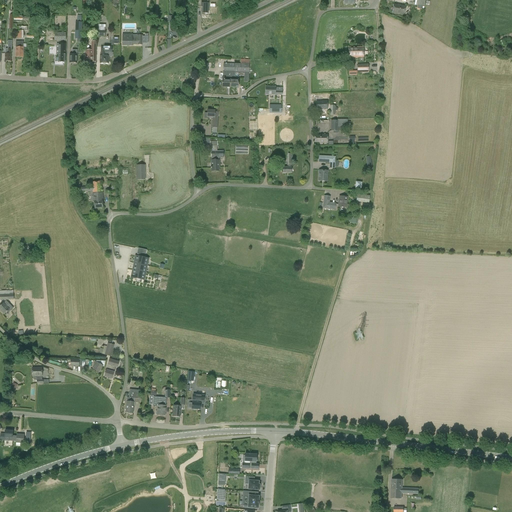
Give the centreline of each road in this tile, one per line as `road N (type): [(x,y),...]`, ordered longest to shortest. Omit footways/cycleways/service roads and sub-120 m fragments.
road 1 (unclassified): [(118,406),(126,364),(109,218),(168,212),(197,194)]
road 2 (tertiary): [(511,458),(274,431)]
road 3 (unclassified): [(197,194),(216,185),(308,184),(308,69)]
road 4 (unclassified): [(197,194),(193,99),(237,96),(263,79),(308,69)]
road 5 (track): [(296,432),(344,262)]
road 6 (residential): [(151,58),(90,81),(0,77)]
road 7 (tertiary): [(121,445),(274,431)]
road 8 (unclassified): [(118,406),(97,384),(36,359),(0,329)]
road 9 (unclassified): [(151,58),(270,0)]
road 10 (tertiary): [(0,486),(121,445)]
